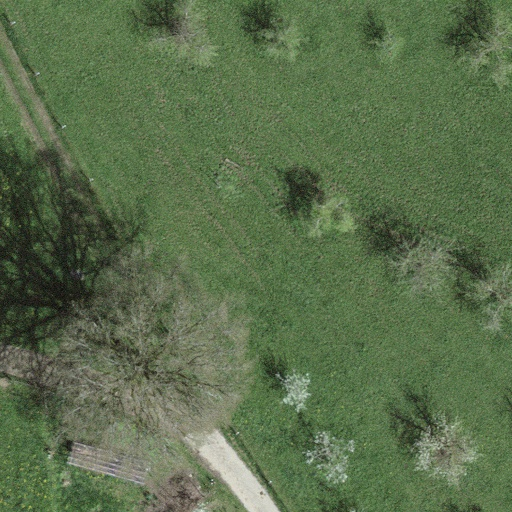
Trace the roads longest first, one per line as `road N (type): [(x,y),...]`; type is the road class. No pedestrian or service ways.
road 1 (track): [(0,65),(175,414)]
road 2 (track): [(175,414),(0,362)]
